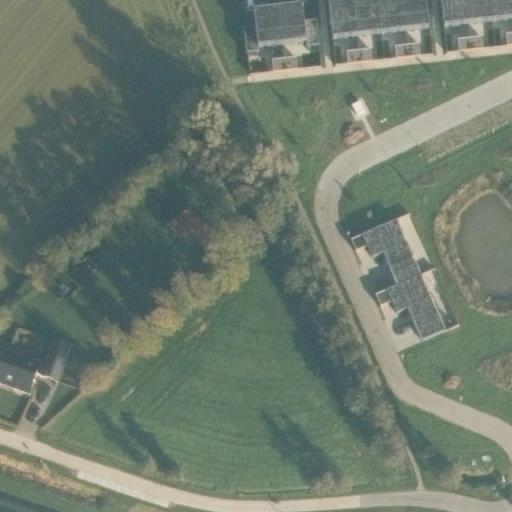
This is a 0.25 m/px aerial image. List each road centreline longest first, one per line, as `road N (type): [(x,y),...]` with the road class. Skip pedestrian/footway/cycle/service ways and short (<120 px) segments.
road 1 (residential): [(511,439),(407,394),(325,207),(339,173),(511,83)]
road 2 (unclassified): [(478,511),(384,500),(232,508),(173,497),(0,438)]
